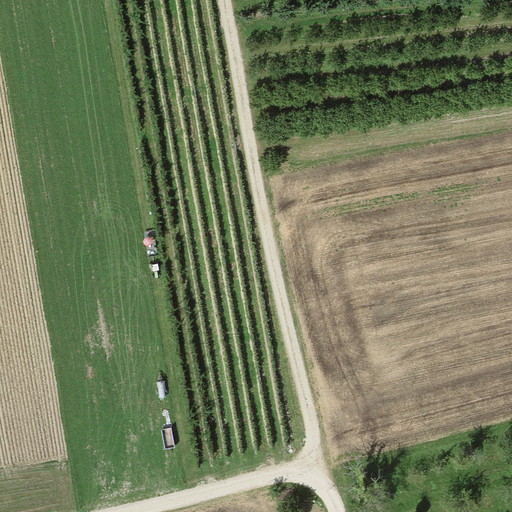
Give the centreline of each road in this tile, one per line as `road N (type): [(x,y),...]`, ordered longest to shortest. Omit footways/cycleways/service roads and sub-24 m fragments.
road 1 (track): [(312,464),(226,0)]
road 2 (track): [(108,511),(312,464),(333,511)]
